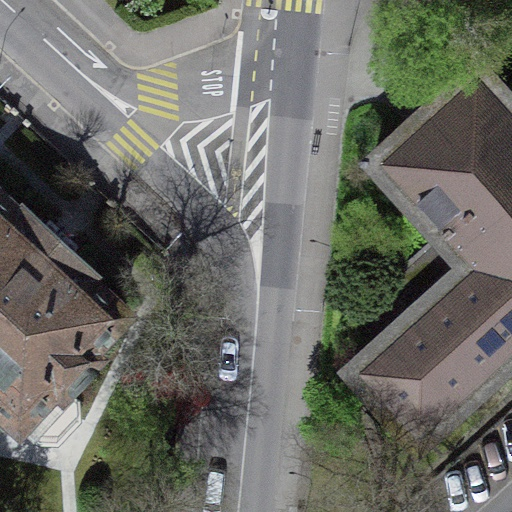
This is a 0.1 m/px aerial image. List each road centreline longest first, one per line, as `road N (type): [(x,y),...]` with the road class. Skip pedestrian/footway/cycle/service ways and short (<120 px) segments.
road 1 (tertiary): [(44,42),(222,238),(255,323)]
road 2 (residential): [(255,323),(280,35)]
road 3 (residential): [(44,42),(124,83),(187,87),(254,66),(280,35)]
road 4 (tertiary): [(237,511),(255,323)]
